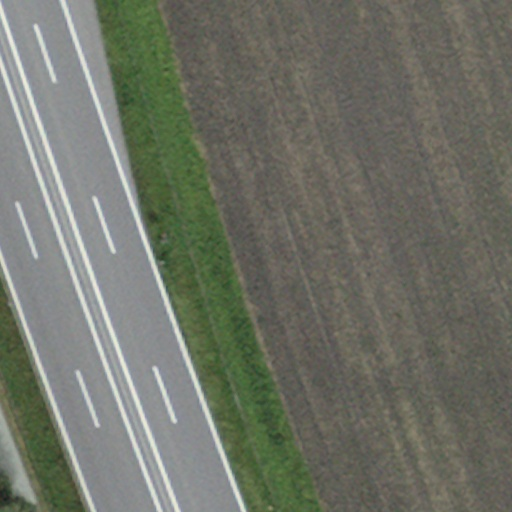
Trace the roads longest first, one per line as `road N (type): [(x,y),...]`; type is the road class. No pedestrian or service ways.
road 1 (trunk): [(211,511),(26,0)]
road 2 (trunk): [(0,139),(125,511)]
